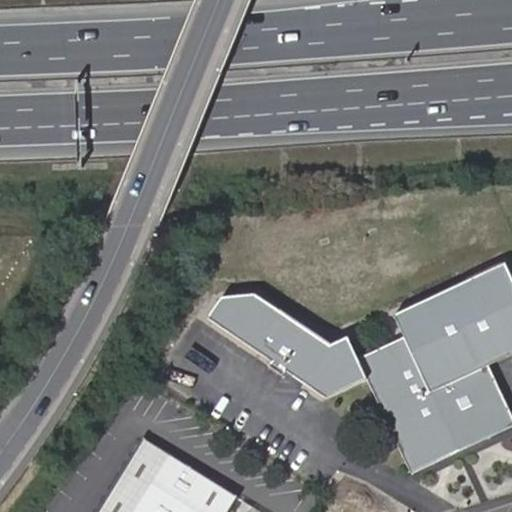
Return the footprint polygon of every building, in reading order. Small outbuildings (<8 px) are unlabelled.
[(456,437),(460,435),(460,436),(464,437),(464,438),(466,438),(468,439),(469,439),(470,439),(475,439),(481,439),(487,437),(488,436),(489,436),(494,433),(501,423),(504,416),(504,407),(504,406),(503,400),(502,400),(498,392),(495,394),(489,381),(485,383),(479,370),(487,367),(511,355),(511,281),(504,264),(392,315),(402,337),(355,358),(345,336),(329,344),(254,292),(220,296),(205,316),(269,359),(266,365),(281,375),(284,370),(290,361),(296,366),(302,382),(324,397),(365,378),(408,473),(455,451),(449,440),(456,437)] [(290,361),(284,370),(302,382),(296,366),(290,361)] [(487,367),(479,370),(485,383),(489,381),(495,394),(498,392),(493,379),(487,367)] [(142,439),(97,511),(132,511),(151,483),(168,455),(142,439)] [(228,511),(237,498),(168,455),(151,483),(198,511),(228,511)] [(197,511),(151,483),(132,511),(197,511)]
